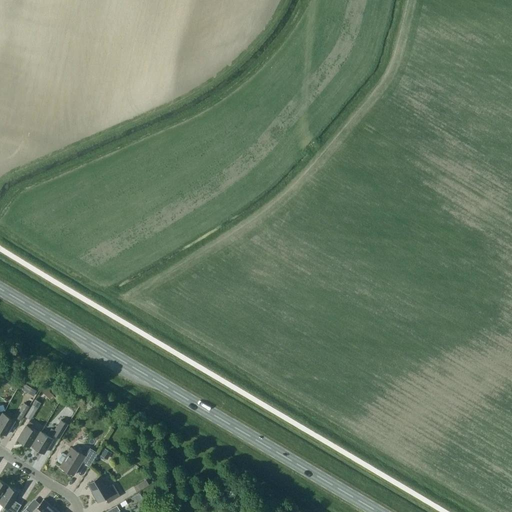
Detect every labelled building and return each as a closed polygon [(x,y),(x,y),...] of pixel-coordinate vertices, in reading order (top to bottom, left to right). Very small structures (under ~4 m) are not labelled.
[(41,402),(36,399),(26,416),(31,419),(41,402)] [(16,417),(21,420),(30,406),(24,402),(16,417)] [(0,431),(6,435),(15,420),(4,413),(3,415),(0,418),(0,431)] [(55,431),(52,429),(48,436),(42,432),(41,434),(37,441),(34,439),(30,446),(44,454),(55,436),(60,439),(68,425),(62,421),(55,431)] [(37,441),(41,434),(31,428),(34,424),(30,422),(18,441),(29,448),(30,446),(34,439),(37,441)] [(86,456),(72,447),(67,455),(64,453),(61,453),(57,458),(58,462),(62,464),(60,466),(74,475),(83,461),(91,466),(98,453),(90,448),(86,456)] [(101,455),(108,459),(112,452),(105,448),(101,455)] [(108,487),(101,475),(88,483),(93,492),(92,492),(98,502),(105,497),(109,503),(121,496),(113,484),(108,487)] [(140,489),(152,482),(149,478),(138,485),(140,489)] [(19,492),(9,486),(0,499),(0,502),(6,506),(1,511),(16,511),(21,504),(14,500),(19,492)] [(47,511),(52,506),(44,499),(34,510),(28,506),(22,511),(47,511)]
